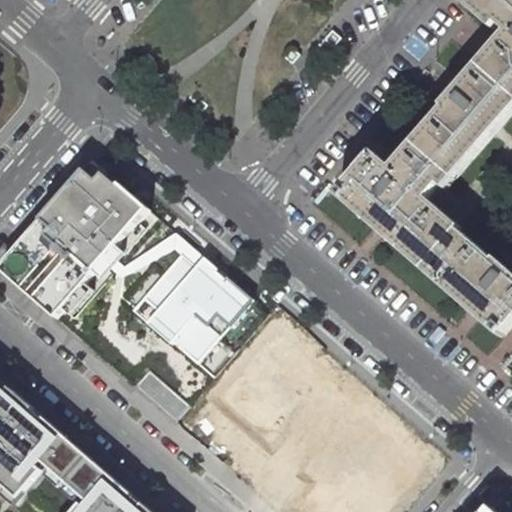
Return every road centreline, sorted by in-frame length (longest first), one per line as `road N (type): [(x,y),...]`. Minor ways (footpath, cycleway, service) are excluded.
road 1 (residential): [(245,209),(508,438)]
road 2 (residential): [(0,323),(219,511)]
road 3 (residential): [(420,0),(245,209)]
road 4 (residential): [(94,81),(245,209)]
road 5 (residential): [(0,193),(94,81)]
